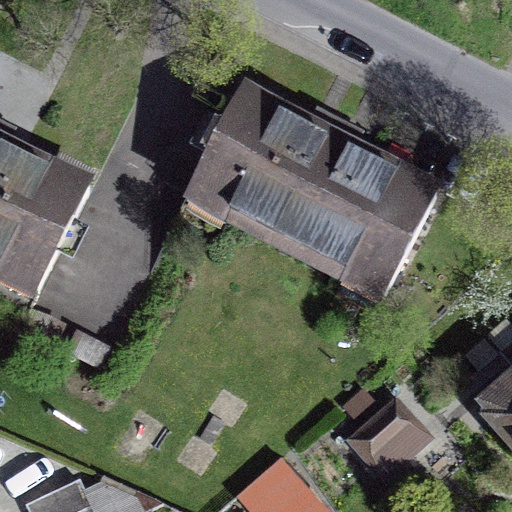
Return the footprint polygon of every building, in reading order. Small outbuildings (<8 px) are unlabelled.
[(240,99),(193,190),(233,210),(228,219),(346,279),(350,271),(389,291),(436,199),(351,155),(358,142),(314,120),(308,133),(240,99)] [(0,274),(4,268),(42,287),(89,196),(3,152),(10,139),(0,133),(0,274)] [(511,381),(480,409),(492,422),(491,423),(511,447),(511,381)] [(414,427),(396,406),(353,444),(371,465),(414,427)] [(273,467),(250,487),(271,511),(309,511),(311,511),(273,467)] [(80,482),(26,507),(28,511),(86,511),(93,509),(80,482)]
